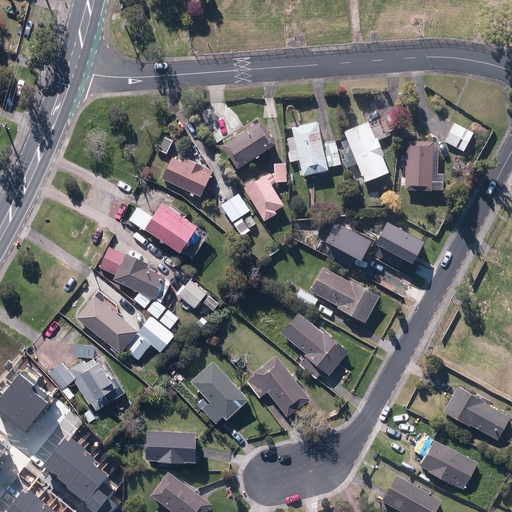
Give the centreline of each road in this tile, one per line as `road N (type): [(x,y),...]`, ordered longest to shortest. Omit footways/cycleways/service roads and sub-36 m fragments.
road 1 (residential): [(72,66),(162,76),(405,56),(456,58),(511,73)]
road 2 (residential): [(511,150),(353,446),(325,464),(265,482)]
road 3 (secondary): [(0,233),(72,66)]
